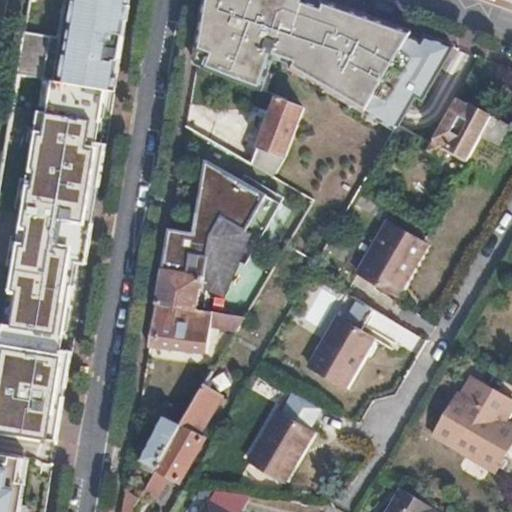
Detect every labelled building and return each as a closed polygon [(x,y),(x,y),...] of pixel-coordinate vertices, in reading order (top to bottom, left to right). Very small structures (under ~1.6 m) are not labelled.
[(18,73),(96,86),(98,72),(115,62),(120,63),(124,39),(117,30),(121,0),(67,0),(62,29),(26,23),(18,73)] [(121,0),(117,30),(124,39),(130,0),(121,0)] [(203,0),(190,70),(244,89),(259,48),(276,54),(295,3),(296,0),(203,0)] [(296,62),(316,11),(295,3),(276,54),(296,62)] [(399,32),(319,3),(316,11),(296,62),(371,93),(399,32)] [(445,50),(399,32),(371,93),(402,107),(410,87),(425,91),(445,50)] [(115,62),(98,72),(118,76),(120,63),(115,62)] [(96,86),(115,89),(118,76),(98,72),(96,86)] [(116,97),(0,76),(0,427),(55,438),(116,97)] [(459,97),(443,125),(466,138),(461,145),(473,152),(483,134),(492,117),(459,97)] [(298,112),(268,100),(247,150),(276,163),(298,112)] [(492,117),(483,134),(501,144),(510,127),(492,117)] [(433,144),(430,149),(442,157),(446,148),(468,160),(473,152),(461,145),(466,138),(443,125),(433,144)] [(442,157),(430,149),(425,158),(459,178),(468,160),(446,148),(442,157)] [(276,213),(201,172),(187,232),(168,229),(161,266),(202,273),(229,278),(276,213)] [(389,225),(356,280),(393,302),(426,247),(389,225)] [(156,301),(193,307),(193,304),(198,304),(199,302),(202,273),(196,272),(180,270),(161,266),(156,301)] [(156,301),(149,342),(206,351),(212,310),(203,309),(193,307),(156,301)] [(246,316),(220,312),(218,326),(238,329),(246,316)] [(335,324),(306,374),(339,394),(369,343),(335,324)] [(458,392),(433,435),(496,472),(511,445),(511,434),(500,427),(505,419),(511,407),(511,398),(472,375),(461,394),(458,392)] [(152,474),(145,486),(156,493),(169,472),(179,477),(204,435),(199,431),(217,402),(222,405),(228,395),(207,382),(189,413),(183,423),(154,471),(152,474)] [(183,423),(189,413),(164,401),(158,413),(162,414),(183,423)] [(154,471),(183,423),(162,414),(143,458),(146,460),(142,466),(154,471)] [(272,422),(244,471),(273,489),(302,440),(272,422)] [(0,511),(29,511),(37,469),(39,459),(42,443),(32,441),(0,435),(0,511)] [(445,511),(399,485),(383,511),(445,511)] [(126,486),(121,511),(129,511),(140,495),(126,486)]
